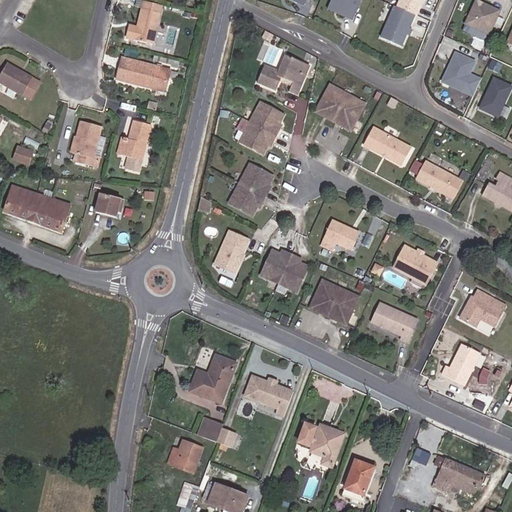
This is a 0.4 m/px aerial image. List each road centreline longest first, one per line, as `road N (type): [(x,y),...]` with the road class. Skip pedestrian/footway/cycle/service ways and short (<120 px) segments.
road 1 (residential): [(511,445),(181,292)]
road 2 (secondary): [(165,257),(226,2)]
road 3 (residential): [(310,168),(428,219),(511,270)]
road 4 (secondary): [(116,511),(153,304)]
road 5 (residential): [(135,280),(87,277),(0,241)]
